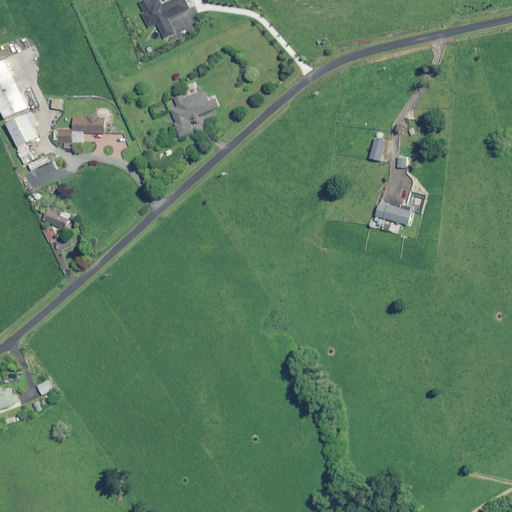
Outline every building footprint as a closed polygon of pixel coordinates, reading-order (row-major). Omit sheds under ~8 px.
[(196,5),(193,0),(172,0),(163,4),(161,0),(159,0),(155,2),(154,0),(146,0),(140,3),(145,12),(142,13),(149,28),(157,24),(164,38),(176,32),(178,37),(194,30),(192,26),(200,22),(193,7),(196,5)] [(31,107),(9,59),(0,62),(0,99),(8,117),(31,107)] [(175,123),(181,137),(195,131),(190,119),(194,117),(195,118),(200,116),(199,115),(221,106),(218,98),(211,101),(206,91),(200,93),(199,92),(186,98),(185,95),(176,98),(179,106),(172,109),(177,122),(175,123)] [(65,100),(55,99),(54,109),(64,110),(65,100)] [(40,124),(34,112),(10,124),(21,146),(40,137),(35,127),(40,124)] [(61,128),(61,143),(74,143),(75,131),(107,132),(108,118),(101,117),(101,115),(89,115),(89,117),(76,116),(76,129),(61,128)] [(382,160),(387,140),(377,138),(372,157),(382,160)] [(411,142),(401,141),(400,152),(410,152),(411,142)] [(31,158),(34,156),(29,146),(19,151),(26,165),(33,162),(31,158)] [(409,157),(401,156),(400,166),(409,167),(409,157)] [(51,162),(49,157),(31,165),(33,170),(51,162)] [(382,203),(378,215),(411,224),(415,211),(390,204),(390,205),(382,203)] [(49,209),(45,220),(67,229),(71,219),(49,209)] [(60,238),(54,226),(45,231),(51,242),(60,238)] [(37,364),(30,348),(23,352),(30,367),(37,364)] [(49,379),(38,385),(43,394),(54,389),(49,379)] [(0,394),(0,410),(21,401),(17,394),(15,395),(11,387),(0,392),(1,394),(0,394)] [(43,410),(39,402),(35,404),(39,412),(43,410)]
